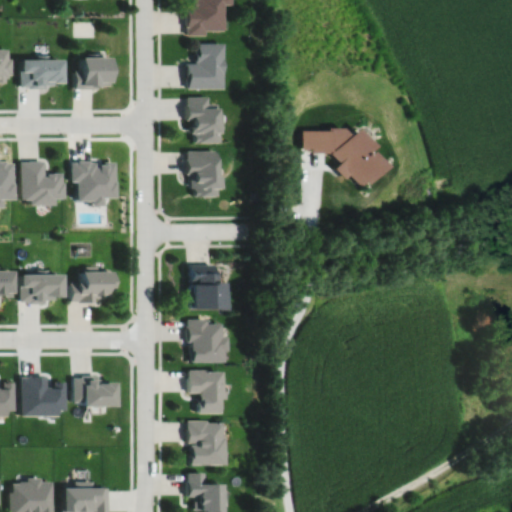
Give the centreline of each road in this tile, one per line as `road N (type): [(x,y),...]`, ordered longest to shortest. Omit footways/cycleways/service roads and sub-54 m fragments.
road 1 (residential): [(144,0),(144,511)]
road 2 (residential): [(145,337),(0,338)]
road 3 (residential): [(144,123),(0,123)]
